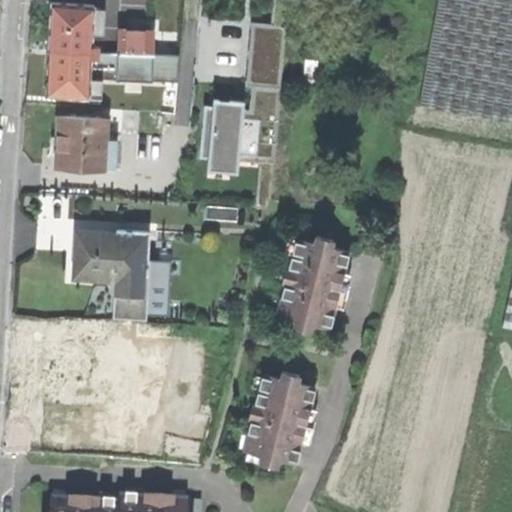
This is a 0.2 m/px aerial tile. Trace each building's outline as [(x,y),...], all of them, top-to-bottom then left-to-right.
[(116,0),(115,21),(142,23),(143,0),(116,0)] [(511,0),(437,0),(420,106),(511,122),(511,0)] [(49,25),(48,49),(98,52),(98,47),(91,46),(93,6),(51,3),(49,25)] [(281,200),(291,23),(260,21),(256,97),(223,95),(219,169),(262,171),(261,199),(281,200)] [(105,30),(104,52),(154,54),(169,55),(170,42),(153,41),(153,32),(105,30)] [(45,94),(87,97),(90,57),(97,58),(98,52),(48,49),(46,74),(45,94)] [(104,52),(103,72),(113,72),(113,77),(153,79),(154,54),(104,52)] [(103,169),(114,169),(116,141),(105,141),(106,120),(59,117),(58,140),(56,167),(103,170),(103,169)] [(113,234),(75,231),(74,251),(73,270),(95,271),(94,277),(114,279),(111,318),(144,320),(148,259),(146,259),(147,230),(114,228),(113,234)] [(315,325),(328,328),(348,251),(334,248),(336,240),(315,235),(313,242),(295,238),(287,269),(285,268),(284,270),(292,272),(289,284),(281,282),(281,284),(283,284),(275,315),(293,320),(291,327),(313,333),(315,325)] [(282,276),(281,282),(289,284),(292,272),(284,270),(282,276)] [(511,331),(511,288),(503,329),(511,331)] [(39,400),(102,403),(103,359),(41,357),(40,378),(39,400)] [(281,459),(294,463),(314,386),(301,383),(302,375),(282,369),(279,377),(261,372),(253,403),(251,402),(250,404),(258,406),(255,418),(247,416),(247,418),(249,418),(242,449),(259,454),(257,461),(279,466),(281,459)] [(249,410),(247,416),(255,418),(258,406),(250,404),(249,410)] [(198,511),(199,500),(154,498),(116,495),(116,501),(48,498),(47,511),(198,511)]
